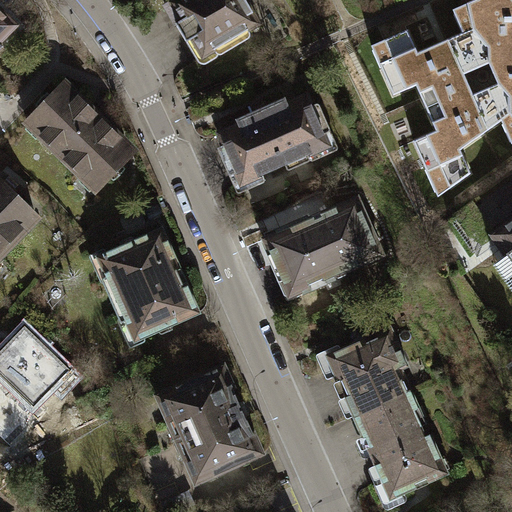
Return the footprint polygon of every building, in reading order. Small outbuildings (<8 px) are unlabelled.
[(259,23),(245,0),(176,0),(165,7),(197,61),(259,23)] [(405,28),(368,44),(389,95),(417,84),(435,131),(413,141),(436,196),(467,172),(458,150),(501,121),(510,143),(511,141),(511,0),(473,0),(453,9),(462,33),(415,54),(405,28)] [(0,10),(0,48),(2,47),(0,44),(0,39),(14,25),(0,10)] [(64,83),(27,121),(97,189),(129,156),(114,142),(119,137),(64,83)] [(239,124),(218,134),(240,184),(327,146),(305,95),(286,103),(284,99),(236,120),(239,124)] [(0,258),(1,258),(0,256),(0,250),(35,214),(0,179),(0,258)] [(357,200),(266,240),(290,294),(381,254),(357,200)] [(511,220),(493,234),(508,255),(496,263),(511,286),(511,220)] [(162,228),(104,253),(113,275),(108,277),(124,316),(131,313),(140,336),(198,312),(186,283),(182,285),(172,259),(174,258),(162,228)] [(68,368),(24,326),(0,351),(0,370),(34,403),(68,368)] [(390,328),(328,355),(354,415),(409,391),(400,368),(406,366),(390,328)] [(223,366),(158,394),(196,481),(261,453),(223,366)] [(409,391),(354,415),(389,497),(445,472),(409,391)]
